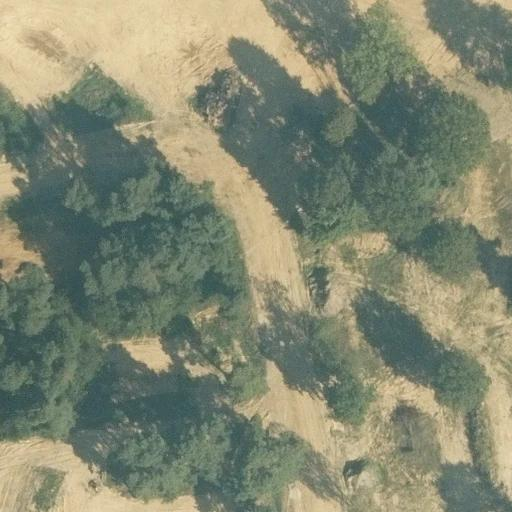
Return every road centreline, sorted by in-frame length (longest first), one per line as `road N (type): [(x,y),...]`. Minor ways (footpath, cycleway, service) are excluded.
road 1 (unknown): [(0,477),(20,461),(286,416)]
road 2 (unknown): [(395,0),(511,38)]
